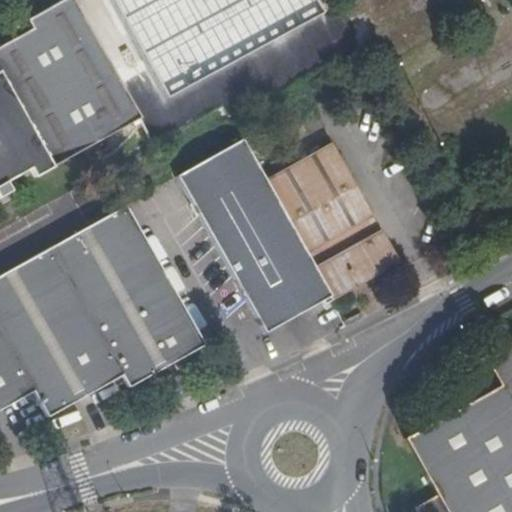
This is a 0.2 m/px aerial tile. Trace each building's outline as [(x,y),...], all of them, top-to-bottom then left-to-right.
[(325,19),(314,0),(105,0),(169,107),(325,19)] [(140,117),(77,1),(34,24),(38,32),(0,54),(0,70),(4,77),(0,79),(0,183),(33,166),(37,174),(140,117)] [(270,190),(247,148),(178,186),(262,339),(330,302),(270,190)] [(330,302),(332,305),(398,270),(337,155),(270,190),(330,302)] [(0,412),(32,396),(45,421),(118,381),(125,392),(202,352),(128,214),(0,281),(0,412)] [(511,511),(511,345),(481,362),(497,391),(404,441),(436,501),(415,511),(511,511)]
